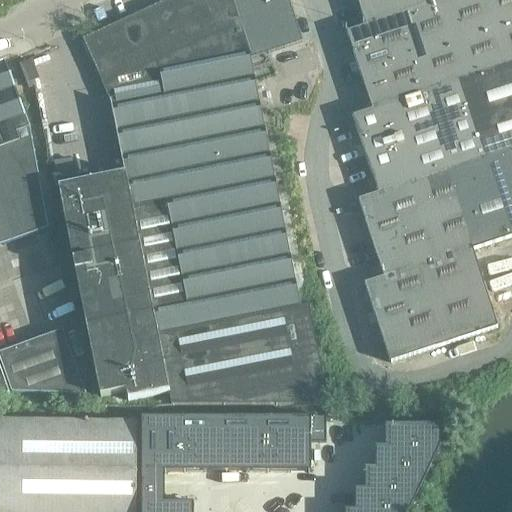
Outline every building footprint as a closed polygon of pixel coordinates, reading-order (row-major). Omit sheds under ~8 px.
[(277,196),(250,61),(230,0),(170,0),(83,40),(89,53),(100,77),(113,107),(127,176),(93,183),(59,190),(101,399),(127,394),(129,402),(169,394),(171,405),(329,405),(327,399),(287,194),(277,196)] [(230,0),(250,61),(303,43),(288,0),(230,0)] [(356,0),(366,29),(377,25),(385,46),(461,21),(454,0),(356,0)] [(511,0),(454,0),(461,21),(480,79),(511,69),(511,0)] [(368,100),(373,114),(374,114),(375,115),(462,86),(480,79),(461,21),(385,46),(377,25),(366,29),(347,35),(367,95),(368,100)] [(37,87),(35,81),(39,80),(32,62),(22,66),(28,84),(27,85),(29,90),(34,88),(37,87)] [(30,129),(26,119),(6,63),(0,65),(0,247),(49,230),(30,129)] [(511,126),(511,69),(480,79),(462,86),(479,138),(511,126)] [(374,114),(373,114),(355,120),(365,152),(376,184),(381,199),(448,177),(487,164),(479,138),(462,86),(375,115),(374,114)] [(511,126),(479,138),(487,164),(448,177),(473,254),(511,241),(511,126)] [(448,177),(381,199),(362,205),(376,248),(383,268),(387,282),(367,289),(377,320),(392,366),(499,331),(476,264),(473,254),(448,177)] [(0,359),(13,394),(86,394),(62,331),(0,354),(0,359)] [(0,394),(10,394),(0,367),(0,394)] [(311,474),(311,444),(326,444),(326,419),(141,419),(141,511),(193,511),(194,504),(165,504),(164,474),(311,474)] [(0,511),(137,511),(138,422),(0,421),(0,511)] [(410,511),(441,448),(441,426),(385,426),(385,448),(375,448),(375,469),(365,469),(365,490),(355,490),(355,511),(345,511),(344,511),(410,511)]
